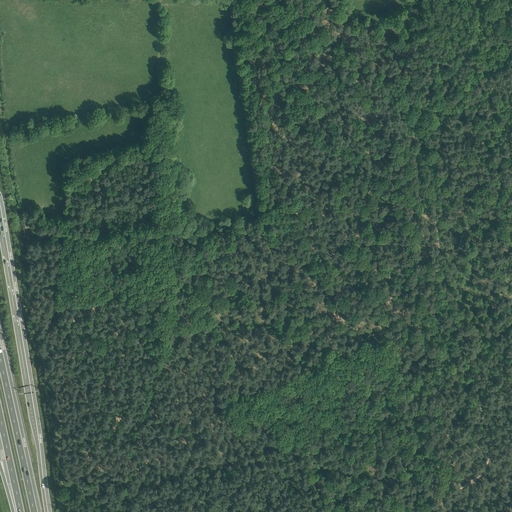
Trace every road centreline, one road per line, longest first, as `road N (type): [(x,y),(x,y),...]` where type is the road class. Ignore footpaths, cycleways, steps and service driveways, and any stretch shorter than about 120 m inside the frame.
road 1 (trunk): [(45,511),(0,232)]
road 2 (trunk): [(33,511),(0,355)]
